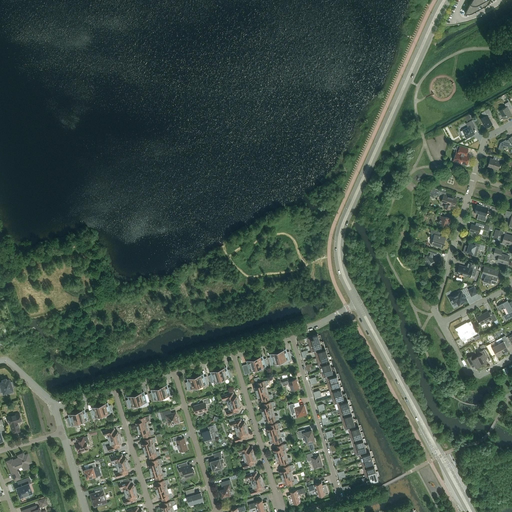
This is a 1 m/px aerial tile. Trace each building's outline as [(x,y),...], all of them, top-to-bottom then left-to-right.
[(472,13),(487,5),(490,0),(471,0),(471,1),(470,4),(467,8),(466,10),(465,12),(465,13),(466,13),(467,14),(468,14),(469,14),(470,14),(471,13),(472,13)] [(509,110),(511,108),(508,102),(504,104),(506,107),(499,111),(501,115),(503,119),(511,114),(509,110)] [(488,117),(492,114),(489,108),(484,111),(487,115),(481,119),(485,128),(492,124),(488,117)] [(472,129),(475,127),(472,120),(466,123),(468,127),(462,130),(465,135),(464,135),(466,139),(470,137),(470,136),(475,134),(472,129)] [(511,152),(511,137),(506,140),(500,143),(498,149),(502,150),(508,146),(511,147),(511,149),(511,150),(510,152),(511,152)] [(467,165),(470,155),(466,154),(468,149),(457,145),(456,148),(459,149),(458,152),(456,151),(453,161),(467,165)] [(504,165),(506,160),(500,158),(499,161),(490,158),(488,166),(498,170),(500,164),(504,165)] [(447,191),(440,189),(432,187),(430,196),(434,197),(435,194),(440,196),(440,195),(443,195),(441,201),(445,202),(444,207),(450,209),(451,207),(452,206),(454,206),(457,198),(446,194),(447,191)] [(491,210),(492,206),(488,205),(488,208),(477,205),(476,209),(475,209),(475,210),(475,212),(478,214),(477,219),(485,222),(486,217),(485,216),(487,210),(490,211),(491,210)] [(449,226),(451,218),(444,216),(445,213),(437,210),(436,214),(441,215),(439,222),(437,222),(447,225),(447,227),(447,225),(449,226)] [(483,230),(483,229),(489,231),(489,230),(490,226),(479,223),(478,226),(471,224),(469,231),(479,234),(480,229),(483,230)] [(442,248),(445,237),(439,235),(440,232),(431,229),(430,233),(435,234),(433,240),(431,245),(442,248)] [(500,229),(499,231),(496,230),(494,237),(498,239),(499,236),(504,237),(502,242),(511,244),(511,236),(506,234),(507,231),(500,229)] [(485,245),(479,244),(475,242),(474,243),(473,245),(470,244),(469,246),(465,245),(463,252),(467,254),(468,251),(473,253),(472,255),(476,256),(478,249),(483,251),(485,245)] [(507,264),(509,256),(501,254),(502,251),(495,248),(493,255),(498,256),(497,261),(507,264)] [(432,268),(437,263),(436,257),(437,252),(431,250),(430,255),(425,260),(426,266),(432,268)] [(470,277),(470,275),(475,276),(477,270),(475,270),(475,267),(473,267),(474,263),(468,261),(466,267),(459,265),(457,273),(470,277)] [(495,283),(497,275),(490,273),(492,268),(484,266),(483,271),(486,272),(484,282),(491,284),(491,282),(495,283)] [(453,295),(449,298),(453,304),(457,302),(458,305),(467,301),(463,294),(469,291),(468,290),(466,287),(453,294),(453,295)] [(470,289),(468,290),(469,291),(471,296),(473,295),(476,293),(473,287),(470,289)] [(505,320),(511,316),(511,300),(509,303),(507,301),(498,306),(500,310),(505,308),(508,313),(503,316),(505,320)] [(493,321),(497,320),(494,314),(490,316),(488,311),(477,317),(482,327),(486,324),(485,322),(492,319),(493,321)] [(466,339),(477,333),(472,324),(469,326),(467,322),(460,326),(461,326),(456,329),(457,331),(457,332),(457,333),(458,333),(461,338),(461,337),(464,335),(466,339)] [(313,336),(307,338),(310,345),(320,342),(318,334),(312,335),(313,336)] [(498,344),(503,353),(508,350),(505,344),(509,342),(505,335),(501,337),(503,340),(500,341),(501,343),(498,344)] [(311,352),(314,351),(325,348),(323,341),(320,342),(310,345),(309,345),(311,352)] [(497,356),(503,353),(498,344),(495,346),(494,344),(491,346),(490,343),(487,345),(490,352),(494,350),(497,356)] [(314,351),(317,358),(327,355),(325,348),(314,351)] [(480,355),(477,356),(482,364),(487,361),(484,356),(488,354),(484,349),(478,352),(480,355)] [(283,350),(278,351),(281,362),(292,359),(289,351),(284,353),(283,350)] [(270,365),(281,362),(278,351),(272,353),(273,356),(268,358),(270,365)] [(329,361),(327,355),(317,358),(319,365),(329,361)] [(476,368),(482,364),(477,356),(474,358),(473,355),(467,358),(470,364),(473,362),(476,368)] [(254,358),(258,369),(268,366),(266,358),(261,360),(260,356),(254,358)] [(245,365),(247,372),(258,369),(254,358),(249,360),(250,363),(245,365)] [(319,365),(320,371),(331,368),(329,361),(319,365)] [(225,370),(224,367),(218,369),(222,380),(232,377),(230,369),(225,370)] [(334,367),(331,368),(320,371),(323,378),(326,377),(336,374),(334,367)] [(222,380),(218,369),(212,371),(213,374),(209,375),(211,383),(222,380)] [(201,374),(195,376),(198,387),(209,384),(207,376),(202,377),(201,374)] [(338,381),(336,374),(326,377),(328,384),(338,381)] [(190,381),(185,382),(188,390),(198,387),(195,376),(189,378),(190,381)] [(291,390),(299,387),(296,378),(290,380),(289,377),(282,379),(284,386),(289,384),(291,390)] [(0,391),(2,391),(3,393),(8,392),(9,394),(13,392),(12,390),(13,390),(12,387),(14,387),(12,381),(10,382),(9,379),(6,380),(6,378),(2,380),(2,381),(0,382),(0,391)] [(257,393),(267,390),(267,389),(266,389),(266,386),(269,384),(267,380),(257,383),(258,383),(259,386),(256,387),(257,389),(255,389),(257,393)] [(328,384),(330,390),(340,387),(338,381),(328,384)] [(166,388),(165,385),(159,387),(162,398),(173,395),(170,387),(166,388)] [(162,398),(159,387),(153,389),(154,392),(149,393),(152,401),(162,398)] [(342,394),(340,387),(330,390),(332,397),(342,394)] [(267,390),(257,393),(258,397),(259,397),(260,399),(262,398),(263,401),(262,401),(273,398),(272,394),(268,394),(267,391),(267,390)] [(141,392),(136,394),(139,405),(150,402),(147,394),(142,395),(141,392)] [(226,399),(228,405),(239,401),(238,398),(237,398),(237,396),(234,396),(232,393),(233,393),(233,392),(222,396),(223,400),(226,399)] [(345,393),(342,394),(332,397),(334,404),(337,403),(348,400),(345,393)] [(139,405),(136,394),(130,396),(131,399),(126,400),(128,408),(139,405)] [(204,403),(194,406),(196,414),(199,413),(199,414),(203,413),(203,412),(207,410),(206,404),(211,403),(209,397),(203,399),(204,403)] [(350,406),(348,400),(337,403),(339,410),(350,406)] [(239,401),(228,405),(230,410),(226,411),(228,415),(239,412),(238,412),(237,408),(240,407),(239,405),(240,405),(239,401)] [(262,410),(263,414),(273,411),(273,410),(272,407),(275,405),(274,401),(263,404),(263,405),(264,404),(265,407),(262,408),(263,410),(262,410)] [(307,414),(304,404),(298,406),(297,402),(289,405),(292,415),(296,414),(297,417),(307,414)] [(105,403),(100,405),(103,416),(113,412),(111,405),(106,406),(105,403)] [(100,405),(94,407),(95,410),(90,411),(92,419),(103,416),(100,405)] [(350,406),(339,410),(341,416),(352,413),(350,406)] [(82,410),(76,412),(80,423),(90,419),(88,412),(83,413),(82,410)] [(180,423),(178,417),(177,418),(176,413),(169,415),(167,410),(160,412),(162,419),(167,418),(169,425),(174,423),(174,424),(180,423)] [(273,411),(263,414),(264,418),(265,418),(266,420),(269,419),(270,422),(268,422),(279,419),(278,415),(274,415),(274,412),(273,411)] [(76,412),(70,414),(71,417),(67,418),(69,426),(80,423),(76,412)] [(19,413),(7,417),(10,424),(13,433),(19,431),(17,424),(16,422),(21,421),(19,413)] [(352,413),(341,416),(343,423),(354,420),(352,413)] [(150,420),(149,416),(137,419),(138,422),(137,422),(138,424),(137,425),(138,429),(148,426),(148,424),(147,422),(150,420)] [(236,431),(247,428),(246,424),(245,424),(244,422),(241,423),(240,419),(241,419),(230,422),(231,426),(234,425),(236,431)] [(345,430),(348,429),(359,426),(357,419),(354,420),(343,423),(345,430)] [(268,431),(269,435),(280,432),(279,431),(278,428),(281,426),(280,422),(269,425),(269,426),(271,425),(271,428),(269,429),(269,431),(268,431)] [(213,425),(208,426),(209,430),(202,432),(204,440),(207,439),(208,442),(209,442),(211,443),(212,441),(213,441),(212,438),(215,438),(213,432),(215,431),(213,425)] [(149,427),(148,426),(138,429),(139,433),(140,432),(141,434),(144,433),(144,436),(143,437),(154,434),(153,430),(149,430),(149,427)] [(361,432),(359,426),(348,429),(350,436),(361,432)] [(119,434),(118,431),(115,432),(114,428),(103,431),(104,436),(108,435),(109,440),(120,437),(119,434)] [(247,428),(236,431),(238,436),(234,437),(236,442),(247,438),(246,438),(245,435),(248,434),(247,431),(248,431),(247,428)] [(307,443),(315,441),(312,430),(305,432),(304,429),(297,431),(299,439),(305,437),(307,443)] [(280,433),(280,432),(269,435),(270,439),(272,439),(272,441),(275,440),(276,443),(275,443),(286,440),(284,436),(281,436),(280,433)] [(361,432),(350,436),(352,442),(363,439),(361,432)] [(182,439),(181,435),(173,437),(174,441),(176,441),(180,451),(188,449),(184,438),(182,439)] [(84,437),(83,437),(77,439),(78,442),(79,442),(79,444),(76,445),(78,452),(80,451),(81,452),(84,451),(84,450),(88,449),(86,442),(89,441),(87,436),(84,437)] [(121,441),(121,440),(120,437),(109,440),(111,446),(108,447),(109,451),(120,448),(119,448),(118,444),(121,443),(121,441)] [(146,440),(146,443),(144,444),(144,446),(143,446),(144,450),(155,447),(154,445),(153,443),(156,441),(155,437),(144,440),(146,440)] [(365,445),(363,439),(352,442),(354,449),(365,445)] [(274,452),(276,456),(286,453),(286,452),(285,449),(288,447),(286,443),(276,446),(276,447),(277,446),(278,449),(275,450),(276,452),(274,452)] [(244,457),(255,454),(254,450),(253,451),(252,448),(249,449),(248,445),(249,445),(238,448),(239,453),(242,452),(244,457)] [(368,445),(365,445),(354,449),(356,456),(359,455),(370,451),(368,445)] [(151,457),(150,458),(160,455),(159,451),(156,451),(155,448),(155,447),(144,450),(145,454),(147,453),(147,455),(150,455),(151,457)] [(222,458),(221,451),(213,454),(215,459),(213,459),(213,461),(211,462),(213,470),(218,469),(218,470),(218,471),(223,469),(222,463),(224,462),(225,462),(223,458),(222,458)] [(372,459),(370,451),(359,455),(361,462),(372,459)] [(312,452),(306,454),(308,461),(312,460),(315,469),(322,467),(319,455),(313,456),(312,452)] [(12,459),(6,461),(13,476),(15,481),(20,478),(18,474),(15,466),(18,465),(18,466),(19,467),(20,467),(22,466),(23,468),(24,470),(29,468),(29,466),(28,464),(29,463),(30,462),(30,460),(28,454),(24,455),(23,453),(22,453),(21,453),(19,454),(18,455),(17,455),(18,458),(17,458),(16,458),(15,459),(15,460),(13,461),(12,459)] [(286,454),(286,453),(276,456),(277,460),(278,460),(279,462),(281,461),(282,464),(281,464),(281,465),(292,461),(291,457),(287,457),(286,454)] [(112,462),(116,461),(117,467),(128,463),(127,460),(126,460),(126,458),(123,459),(122,455),(122,454),(111,458),(112,462)] [(255,454),(244,457),(246,463),(242,464),(244,468),(255,465),(255,464),(254,465),(253,461),(256,460),(255,457),(256,457),(255,454)] [(151,471),(161,468),(161,467),(160,467),(160,464),(163,462),(161,458),(151,461),(152,461),(153,464),(150,465),(151,467),(149,467),(151,471)] [(374,466),(372,459),(361,462),(363,469),(374,466)] [(85,470),(88,481),(87,478),(95,476),(95,477),(101,475),(99,466),(96,467),(95,462),(88,464),(89,469),(85,470)] [(187,462),(178,464),(179,468),(181,474),(184,473),(186,479),(190,477),(190,476),(195,474),(193,466),(190,467),(189,465),(188,465),(187,462)] [(128,463),(117,467),(119,472),(116,473),(117,478),(128,474),(127,474),(126,470),(129,469),(129,467),(128,463)] [(281,473),(282,477),(292,474),(292,473),(291,470),(294,468),(293,464),(282,467),(282,468),(283,467),(284,470),(281,471),(282,473),(281,473)] [(363,469),(365,475),(376,471),(374,466),(363,469)] [(157,478),(156,479),(167,476),(166,472),(162,472),(161,469),(161,468),(151,471),(152,475),(153,474),(154,476),(156,476),(157,478)] [(252,484),(263,480),(262,477),(261,477),(260,475),(257,475),(256,472),(257,472),(257,471),(246,475),(247,479),(250,478),(252,484)] [(378,480),(376,471),(365,475),(366,478),(364,479),(365,484),(378,480)] [(293,476),(292,474),(282,477),(283,481),(284,481),(285,483),(288,482),(289,485),(287,485),(287,486),(298,482),(297,478),(293,478),(293,476)] [(17,491),(19,497),(25,495),(26,497),(32,495),(31,493),(32,492),(28,483),(31,483),(29,477),(25,478),(26,481),(19,484),(20,486),(17,487),(18,490),(17,491)] [(134,486),(134,484),(132,480),(129,481),(129,478),(123,480),(123,479),(120,480),(121,483),(119,484),(120,488),(123,487),(125,493),(136,490),(135,486),(134,486)] [(167,488),(166,485),(169,483),(168,479),(157,482),(158,482),(159,485),(156,486),(157,488),(156,488),(157,492),(167,489),(167,488)] [(223,488),(219,489),(222,498),(229,496),(230,494),(229,490),(231,490),(230,484),(231,484),(230,480),(222,482),(224,487),(223,488)] [(263,480),(252,484),(253,489),(250,490),(252,494),(263,491),(262,491),(261,487),(264,486),(263,484),(264,484),(263,480)] [(316,489),(318,496),(329,493),(326,486),(324,486),(323,484),(322,485),(321,483),(321,482),(308,486),(309,491),(316,489)] [(102,486),(94,488),(96,493),(91,494),(94,506),(106,502),(103,491),(102,486)] [(194,495),(194,487),(194,488),(185,490),(187,497),(183,498),(184,501),(188,500),(190,505),(194,504),(194,502),(196,502),(203,500),(204,504),(201,492),(196,494),(196,495),(194,495)] [(291,494),(290,495),(290,497),(288,497),(290,505),(300,502),(298,494),(305,492),(304,488),(290,492),(291,494)] [(158,496),(159,496),(160,498),(163,497),(163,500),(162,500),(173,497),(172,493),(168,493),(168,490),(167,489),(157,492),(158,496)] [(137,493),(136,490),(125,493),(127,499),(124,500),(125,504),(136,501),(136,500),(135,500),(134,497),(137,496),(136,493),(137,493)] [(165,503),(165,506),(163,507),(163,509),(162,509),(162,511),(166,511),(174,510),(173,509),(172,506),(175,504),(174,500),(163,503),(163,504),(165,503)] [(258,511),(265,511),(269,511),(267,504),(263,505),(262,501),(262,500),(248,504),(250,509),(257,507),(258,511)]
